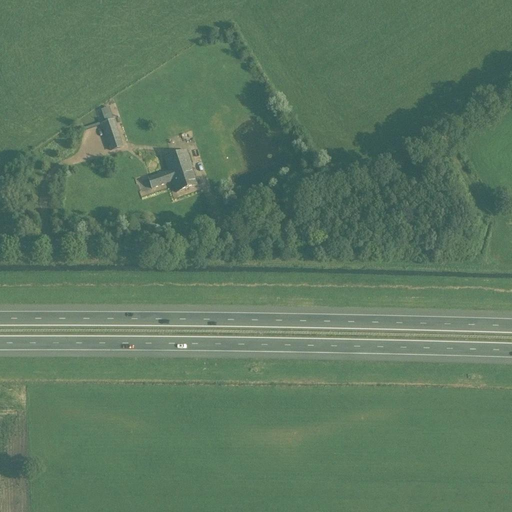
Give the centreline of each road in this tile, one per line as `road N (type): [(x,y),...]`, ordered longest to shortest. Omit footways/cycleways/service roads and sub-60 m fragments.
road 1 (unclassified): [(0,247),(174,244),(352,179),(511,84)]
road 2 (motorway): [(511,326),(0,320)]
road 3 (motorway): [(0,345),(511,350)]
